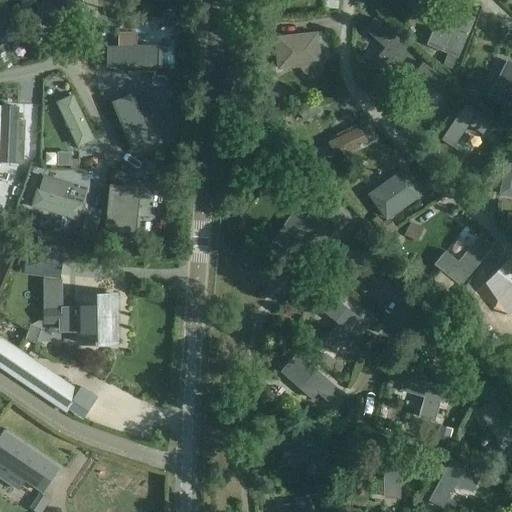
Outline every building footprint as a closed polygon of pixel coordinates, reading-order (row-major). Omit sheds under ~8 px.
[(77,24),(78,4),(70,3),(70,0),(42,0),(41,22),(77,24)] [(339,1),(326,0),(325,9),(337,9),(339,1)] [(442,66),(451,70),(455,58),(457,59),(474,18),(458,11),(448,35),(432,29),(425,45),(447,54),(442,66)] [(171,28),(171,15),(163,15),(163,28),(171,28)] [(373,61),(384,71),(405,47),(375,20),(365,32),(384,49),(373,61)] [(106,66),(156,67),(156,50),(134,50),(134,33),(118,33),(118,47),(106,47),(106,66)] [(318,72),(320,66),(317,33),(273,37),(276,70),(299,68),(303,74),(308,76),(314,75),(318,72)] [(511,66),(506,63),(488,97),(511,109),(511,66)] [(398,98),(410,107),(424,86),(438,96),(447,84),(421,66),(398,98)] [(474,77),(463,89),(473,100),(485,89),(474,77)] [(165,78),(152,78),(152,88),(165,88),(165,78)] [(94,142),(72,95),(54,104),(77,150),(94,142)] [(139,113),(131,95),(113,103),(134,154),(153,146),(148,135),(147,133),(163,126),(154,106),(139,113)] [(441,139),(453,147),(467,126),(482,135),(490,123),(464,106),(441,139)] [(14,124),(15,108),(0,107),(0,157),(12,158),(13,139),(20,140),(21,124),(14,124)] [(370,144),(378,140),(368,119),(335,135),(337,138),(327,143),(324,145),(322,140),(306,147),(309,153),(307,154),(315,169),(330,161),(330,162),(369,143),(370,144)] [(506,126),(497,120),(489,131),(499,138),(506,126)] [(511,148),(509,148),(501,195),(511,197),(511,148)] [(70,165),(70,153),(58,153),(58,165),(70,165)] [(369,195),(387,221),(383,224),(390,233),(387,236),(391,242),(398,237),(394,232),(406,223),(397,211),(419,196),(402,172),(369,195)] [(31,207),(77,221),(83,205),(63,199),(68,185),(43,177),(39,191),(36,190),(31,207)] [(135,234),(139,188),(108,185),(104,231),(135,234)] [(332,241),(293,211),(277,233),(316,262),(332,241)] [(86,217),(83,228),(94,231),(97,220),(86,217)] [(490,247),(478,237),(458,263),(444,252),(435,265),(460,285),(490,247)] [(27,275),(58,278),(59,278),(61,255),(26,252),(24,274),(27,275)] [(511,267),(507,262),(489,279),(511,304),(511,267)] [(60,293),(62,282),(29,277),(27,289),(60,293)] [(369,324),(331,294),(320,309),(338,323),(329,336),(348,351),(369,324)] [(115,295),(77,296),(78,331),(81,330),(82,343),(94,343),(94,344),(99,344),(99,343),(112,342),(111,313),(116,313),(115,295)] [(62,307),(42,308),(43,325),(63,325),(62,307)] [(63,322),(63,332),(46,333),(46,342),(63,341),(63,335),(78,335),(77,322),(63,322)] [(0,338),(0,367),(64,411),(78,391),(0,338)] [(343,391),(297,352),(281,372),(312,399),(316,394),(331,406),(343,391)] [(446,386),(405,373),(399,392),(440,405),(446,386)] [(511,396),(509,391),(499,397),(506,410),(511,405),(511,396)] [(43,490),(57,468),(3,432),(0,436),(0,477),(9,484),(8,486),(18,492),(26,483),(41,494),(43,490)] [(451,436),(442,434),(439,443),(449,445),(451,436)] [(346,441),(281,435),(279,454),(308,457),(308,461),(320,463),(320,459),(344,461),(346,441)] [(383,453),(382,499),(399,499),(399,477),(419,477),(419,453),(383,453)] [(448,465),(429,500),(442,507),(454,485),(471,494),(478,481),(448,465)] [(30,508),(35,511),(42,511),(49,501),(47,500),(39,494),(30,508)] [(310,511),(309,498),(294,499),(295,505),(281,506),(281,511),(310,511)] [(331,499),(319,500),(319,509),(332,509),(331,499)]
